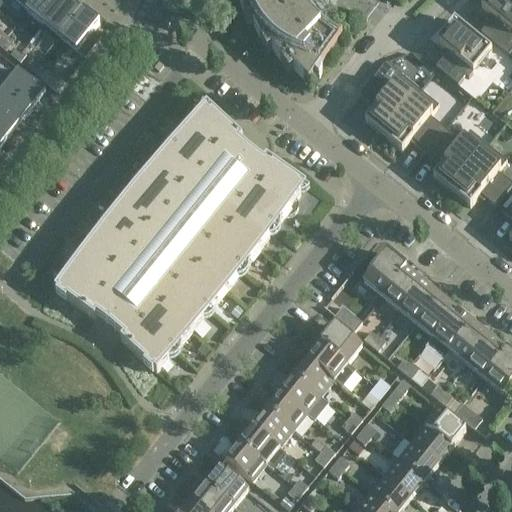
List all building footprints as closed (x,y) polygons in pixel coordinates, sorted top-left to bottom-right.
[(10,1),(10,0),(0,0),(0,5),(4,8),(10,1)] [(10,0),(10,1),(26,14),(38,0),(10,0)] [(65,0),(38,0),(26,14),(43,28),(66,0),(65,0)] [(66,0),(43,28),(60,42),(83,14),(66,0)] [(238,0),(246,22),(250,20),(263,47),(267,44),(285,69),(288,66),(309,87),(315,79),(320,71),(343,39),(341,38),(325,27),(317,20),(337,6),(331,0),(238,0)] [(509,58),(511,54),(511,0),(489,0),(481,10),(493,20),(481,36),(509,58)] [(83,14),(60,42),(85,62),(98,47),(90,41),(100,28),(83,14)] [(448,55),(436,71),(458,89),(466,79),(469,81),(492,53),(454,23),(436,45),(448,55)] [(7,39),(0,47),(0,50),(5,55),(14,45),(7,39)] [(40,66),(34,61),(26,71),(32,76),(40,66)] [(157,65),(153,70),(158,75),(163,69),(157,65)] [(40,66),(32,76),(40,83),(48,73),(40,66)] [(320,71),(315,79),(319,84),(323,73),(320,71)] [(18,73),(4,90),(32,113),(40,103),(38,101),(44,94),(18,73)] [(384,139),(420,94),(402,79),(393,90),(377,77),(360,99),(375,112),(365,124),(384,139)] [(4,90),(0,95),(0,114),(17,128),(22,122),(24,123),(32,113),(4,90)] [(430,120),(439,110),(420,94),(384,139),(402,155),(412,142),(428,155),(446,133),(430,120)] [(54,292),(94,321),(96,318),(107,326),(115,332),(123,340),(120,345),(156,376),(168,363),(164,359),(177,345),(181,348),(202,323),(198,319),(210,304),(215,308),(236,282),(231,278),(243,263),(247,267),(268,241),(264,238),(275,223),(279,227),(284,220),(289,220),(292,219),(295,216),(296,213),(296,209),(294,206),(300,198),(296,195),(301,188),(266,162),(269,159),(268,147),(255,137),(244,138),(241,141),(210,113),(203,120),(198,116),(176,141),(180,146),(167,160),(162,156),(141,181),(146,185),(133,199),(129,196),(107,221),(112,225),(101,240),(96,237),(75,263),(80,267),(69,281),(65,278),(54,292)] [(0,114),(0,141),(5,146),(13,136),(11,135),(17,128),(0,114)] [(467,182),(495,148),(462,120),(434,154),(467,182)] [(501,210),(511,196),(511,161),(495,148),(467,182),(501,210)] [(377,269),(363,286),(381,300),(404,271),(387,257),(384,260),(380,257),(373,265),(377,269)] [(404,271),(381,300),(398,314),(422,285),(404,271)] [(422,285),(398,314),(415,329),(439,299),(422,285)] [(439,299),(415,329),(432,343),(456,313),(439,299)] [(343,312),(335,321),(354,338),(363,328),(343,312)] [(432,343),(426,351),(443,365),(450,357),(473,327),(456,313),(432,343)] [(473,327),(450,357),(467,371),(491,341),(473,327)] [(360,350),(334,329),(320,347),(346,368),(360,350)] [(369,350),(377,340),(372,336),(364,345),(369,350)] [(369,350),(378,357),(386,348),(377,340),(369,350)] [(491,341),(467,371),(484,385),(508,355),(491,341)] [(346,368),(320,347),(307,364),(333,384),(346,368)] [(511,358),(508,355),(484,385),(502,399),(511,386),(511,358)] [(404,378),(411,368),(405,363),(397,372),(404,378)] [(333,384),(307,364),(293,380),(319,401),(333,384)] [(404,378),(412,384),(419,375),(411,368),(404,378)] [(319,401),(293,380),(280,397),(306,418),(319,401)] [(385,399),(390,391),(381,384),(375,391),(385,399)] [(396,409),(411,391),(403,385),(388,403),(396,409)] [(439,390),(431,399),(438,406),(446,396),(439,390)] [(385,399),(375,391),(369,398),(379,406),(385,399)] [(446,396),(438,406),(445,411),(453,402),(446,396)] [(306,418),(280,397),(266,414),(292,435),(306,418)] [(396,409),(388,403),(382,411),(390,417),(396,409)] [(475,435),(475,434),(483,425),(463,409),(455,419),(475,435)] [(292,435),(266,414),(253,431),(279,452),(292,435)] [(465,436),(439,416),(425,433),(451,454),(465,436)] [(358,432),(363,425),(354,417),(348,424),(358,432)] [(358,432),(348,424),(342,432),(352,439),(358,432)] [(377,436),(368,428),(361,436),(371,444),(377,436)] [(279,452),(253,431),(239,447),(265,468),(279,452)] [(451,454),(425,433),(412,450),(438,470),(451,454)] [(371,444),(361,436),(356,443),(365,451),(371,444)] [(265,468),(239,447),(225,465),(251,486),(265,468)] [(438,470),(412,450),(398,466),(424,487),(438,470)] [(271,467),(287,477),(296,461),(280,451),(271,467)] [(330,465),(336,459),(327,451),(321,458),(330,465)] [(330,465),(321,458),(315,465),(324,473),(330,465)] [(350,470),(340,462),(334,469),(344,477),(350,470)] [(424,487),(398,466),(385,483),(411,504),(424,487)] [(344,477),(334,469),(329,476),(338,484),(344,477)] [(233,511),(248,494),(220,472),(205,490),(232,511),(233,511)] [(403,511),(411,504),(385,483),(371,500),(386,511),(403,511)] [(303,499),(309,492),(299,484),(294,491),(303,499)] [(232,511),(205,490),(192,506),(199,511),(232,511)] [(303,499),(294,491),(288,498),(297,506),(303,499)] [(323,503),(313,495),(307,503),(317,510),(323,503)] [(386,511),(371,500),(361,511),(386,511)] [(315,511),(317,510),(307,503),(302,510),(304,511),(315,511)]
